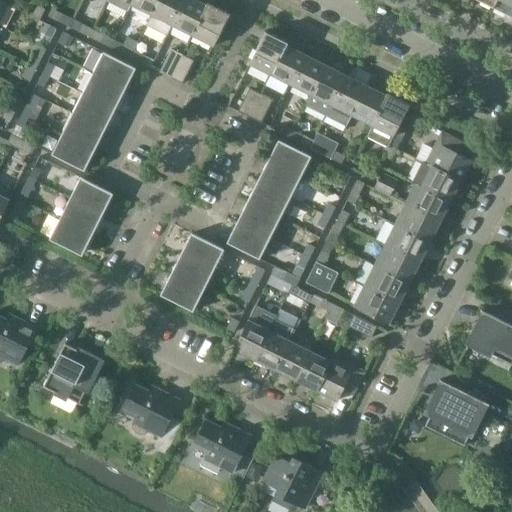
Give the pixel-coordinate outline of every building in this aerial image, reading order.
[(0,0),(0,24),(10,5),(4,3),(0,0)] [(129,13),(133,5),(135,0),(110,0),(109,3),(129,13)] [(153,16),(160,0),(135,0),(133,5),(153,16)] [(174,26),(186,0),(160,0),(153,16),(174,26)] [(209,6),(207,6),(195,0),(186,0),(174,26),(194,36),(209,6)] [(511,15),(511,0),(496,0),(493,6),(511,15)] [(232,16),(232,15),(209,3),(207,6),(209,6),(194,36),(215,46),(231,15),(232,16)] [(41,22),(41,21),(46,11),(38,7),(33,18),(41,22)] [(61,23),(64,16),(53,10),(49,17),(61,23)] [(48,50),(58,30),(45,23),(34,44),(48,50)] [(91,38),(95,31),(84,25),(80,33),(91,38)] [(102,44),(106,36),(95,31),(91,38),(102,44)] [(288,46),(289,43),(266,31),(265,32),(266,33),(251,64),(272,74),(287,45),(288,46)] [(66,47),(72,36),(65,33),(59,43),(66,47)] [(307,55),(288,46),(287,45),(272,74),(292,85),(307,55)] [(132,58),(136,51),(125,46),(121,53),(132,58)] [(173,79),(184,55),(173,50),(161,73),(173,79)] [(143,64),(146,56),(136,51),(132,58),(143,64)] [(127,89),(137,69),(105,53),(95,73),(127,89)] [(184,84),(196,61),(184,55),(173,79),(184,84)] [(313,95),(327,65),(307,55),(292,85),(313,95)] [(38,71),(43,60),(35,56),(30,67),(38,71)] [(51,78),(57,67),(49,63),(44,74),(51,78)] [(328,115),(348,76),(327,65),(313,95),(308,105),(328,115)] [(32,82),(38,71),(30,67),(25,78),(32,82)] [(117,110),(127,89),(95,73),(84,94),(117,110)] [(46,88),(51,78),(44,74),(39,85),(46,88)] [(349,125),(354,115),(368,86),(348,76),(328,115),(349,125)] [(389,96),(387,95),(368,86),(354,115),(374,125),(389,96)] [(251,117),(262,94),(251,88),(239,112),(251,117)] [(412,105),(412,104),(389,92),(387,95),(389,96),(374,125),(369,135),(390,146),(411,105),(412,105)] [(56,130),(59,124),(41,115),(48,101),(34,94),(24,115),(31,118),(56,130)] [(107,130),(117,110),(84,94),(74,114),(107,130)] [(262,123),(274,100),(262,94),(251,117),(262,123)] [(17,112),(23,101),(15,97),(10,108),(17,112)] [(12,123),(17,112),(10,108),(4,119),(12,123)] [(96,151),(107,130),(74,114),(64,135),(96,151)] [(26,129),(31,118),(24,115),(18,126),(26,129)] [(291,138),(295,130),(284,125),(281,132),(291,138)] [(302,143),(306,136),(295,130),(291,138),(302,143)] [(461,153),(466,143),(443,131),(435,148),(426,144),(418,159),(424,162),(427,164),(462,180),(473,159),(461,153)] [(8,142),(21,149),(25,141),(12,135),(8,142)] [(86,172),(96,151),(64,135),(53,156),(86,172)] [(278,140),(268,161),(300,177),(311,156),(278,140)] [(25,141),(21,149),(32,155),(36,146),(25,141)] [(324,145),(320,153),(332,159),(336,151),(324,145)] [(336,151),(332,159),(342,164),(346,156),(336,151)] [(268,161),(258,182),(290,198),(300,177),(268,161)] [(452,201),(462,180),(427,164),(424,162),(414,182),(417,184),(452,201)] [(365,166),(362,174),(372,179),(376,172),(365,166)] [(36,181),(41,170),(34,167),(28,178),(36,181)] [(344,172),(339,183),(346,187),(351,176),(344,172)] [(374,188),(374,189),(390,197),(391,195),(399,180),(383,173),(382,172),(374,188)] [(103,214),(113,193),(81,177),(70,198),(103,214)] [(30,192),(36,181),(28,178),(23,188),(30,192)] [(358,180),(352,191),(359,195),(365,183),(358,180)] [(258,182),(248,202),(280,218),(290,198),(258,182)] [(442,221),(452,201),(417,184),(408,203),(442,221)] [(0,218),(12,195),(0,188),(0,218)] [(92,234),(103,214),(70,198),(59,218),(92,234)] [(248,202),(238,222),(270,238),(280,218),(248,202)] [(329,203),(323,213),(331,217),(336,207),(329,203)] [(432,242),(442,221),(408,203),(397,224),(432,242)] [(15,222),(20,211),(13,208),(8,219),(15,222)] [(343,210),(337,220),(345,224),(350,214),(343,210)] [(323,213),(318,224),(325,228),(331,217),(323,213)] [(81,255),(92,234),(59,218),(49,239),(81,255)] [(337,220),(331,232),(339,236),(345,224),(337,220)] [(238,222),(227,243),(260,259),(270,238),(238,222)] [(422,262),(432,242),(397,224),(387,245),(422,262)] [(192,233),(181,254),(214,270),(224,250),(213,244),(192,233)] [(308,244),(303,254),(310,258),(315,247),(308,244)] [(412,282),(422,262),(387,245),(377,265),(412,282)] [(322,251),(317,261),(325,265),(330,254),(322,251)] [(181,254),(171,274),(204,290),(214,270),(181,254)] [(303,254),(297,265),(305,269),(310,258),(303,254)] [(317,261),(311,273),(318,277),(325,265),(317,261)] [(402,303),(412,282),(377,265),(367,286),(402,303)] [(275,266),(272,274),(286,281),(290,274),(275,266)] [(258,267),(247,287),(255,291),(265,270),(258,267)] [(171,274),(160,295),(193,312),(204,290),(171,274)] [(290,274),(286,281),(293,284),(289,293),(295,296),(305,301),(310,293),(297,286),(300,279),(290,274)] [(391,324),(402,303),(367,286),(356,307),(391,324)] [(247,287),(241,299),(249,302),(255,291),(247,287)] [(313,295),(310,302),(330,312),(333,305),(313,295)] [(241,336),(234,350),(255,360),(270,331),(273,326),(272,325),(275,320),(277,316),(256,305),(251,315),(241,336)] [(330,312),(326,319),(338,324),(345,310),(333,305),(330,312)] [(270,331),(255,360),(275,370),(290,341),(295,330),(293,329),(298,318),(281,309),(277,316),(275,320),(272,325),(273,326),(270,331)] [(511,363),(511,361),(511,324),(484,311),(468,342),(511,363)] [(354,316),(349,326),(371,337),(376,327),(354,316)] [(10,323),(0,317),(0,362),(2,363),(6,360),(6,359),(18,365),(36,329),(13,317),(10,323)] [(232,318),(227,329),(234,332),(239,321),(232,318)] [(290,341),(275,370),(296,381),(310,351),(290,341)] [(79,404),(101,361),(65,343),(43,386),(79,404)] [(310,351),(296,381),(316,391),(330,361),(310,351)] [(330,361),(316,391),(337,401),(343,390),(354,395),(365,372),(333,356),(330,361)] [(432,413),(425,426),(464,445),(486,402),(445,382),(430,412),(432,413)] [(134,385),(121,410),(136,417),(133,423),(133,428),(136,432),(140,435),(145,434),(149,432),(149,431),(160,436),(157,442),(157,446),(159,450),(166,454),(182,422),(171,417),(179,401),(156,389),(154,395),(134,385)] [(205,421),(193,446),(208,453),(201,465),(218,473),(221,467),(232,472),(231,475),(242,481),(245,475),(253,460),(253,459),(242,454),(251,437),(228,425),(225,431),(205,421)] [(277,457),(264,482),(279,489),(273,501),(289,509),(293,502),(305,508),(322,473),(294,458),(291,464),(277,457)] [(253,460),(245,475),(256,480),(263,465),(253,460)]
